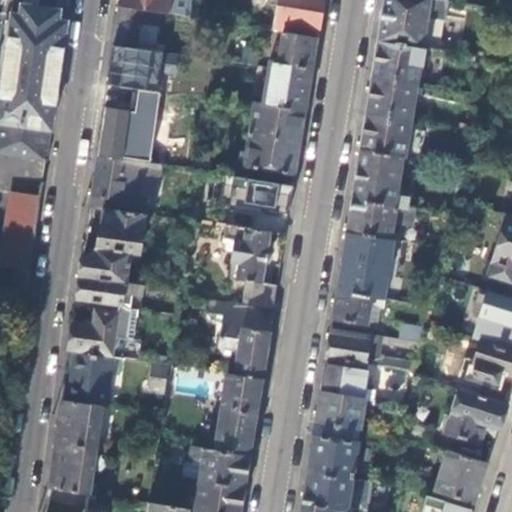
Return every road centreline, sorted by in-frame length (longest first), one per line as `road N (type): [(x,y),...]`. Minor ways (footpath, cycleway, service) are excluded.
road 1 (residential): [(273,511),(356,0)]
road 2 (residential): [(92,0),(19,511)]
